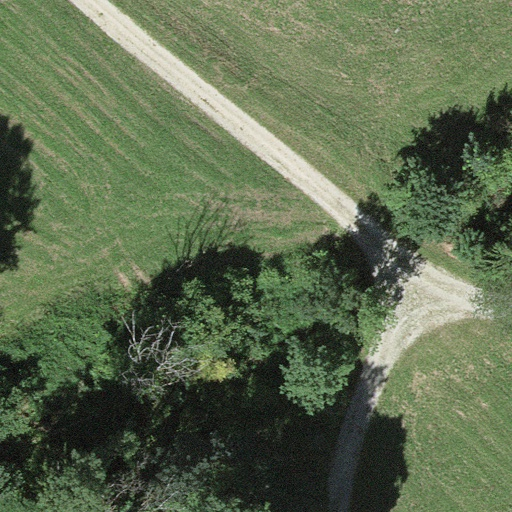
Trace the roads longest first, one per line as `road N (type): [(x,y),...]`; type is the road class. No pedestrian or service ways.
road 1 (track): [(85,0),(425,274)]
road 2 (track): [(425,274),(371,386),(328,511)]
